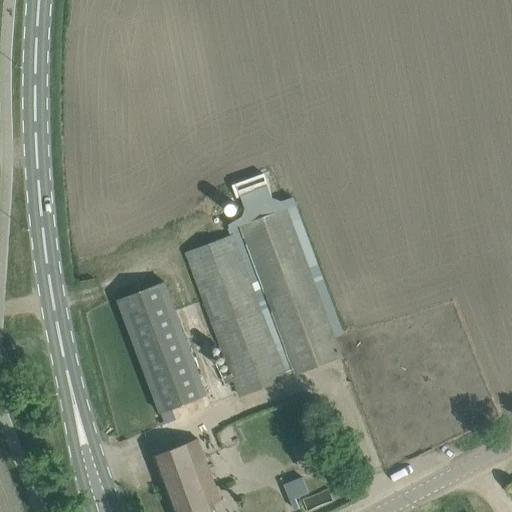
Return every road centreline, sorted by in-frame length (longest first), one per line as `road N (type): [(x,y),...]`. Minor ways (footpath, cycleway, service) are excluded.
road 1 (secondary): [(41,0),(35,74),(46,262),(66,379),(107,511)]
road 2 (unclassified): [(378,511),(511,444)]
